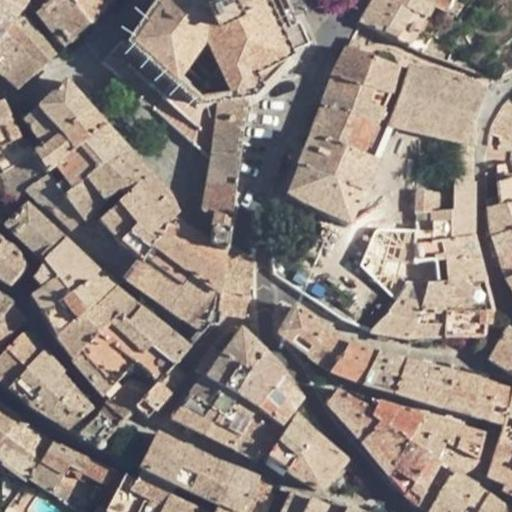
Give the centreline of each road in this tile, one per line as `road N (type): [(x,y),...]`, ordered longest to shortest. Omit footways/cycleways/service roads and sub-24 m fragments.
road 1 (residential): [(363,0),(283,136),(258,241),(272,348),(404,511)]
road 2 (residential): [(511,83),(481,139),(476,185),(487,272),(511,320)]
road 3 (residential): [(0,396),(57,437),(214,511)]
